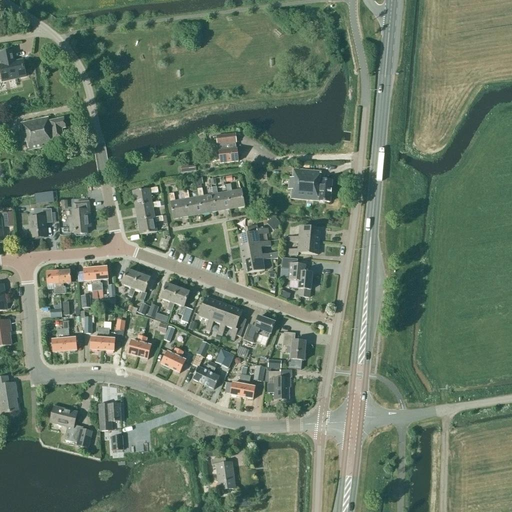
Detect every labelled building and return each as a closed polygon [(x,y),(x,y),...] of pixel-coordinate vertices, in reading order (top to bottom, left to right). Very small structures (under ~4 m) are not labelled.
[(0,64),(0,74),(2,83),(27,78),(23,60),(15,61),(13,51),(0,53),(0,63),(0,65),(0,64)] [(63,140),(61,130),(65,129),(63,119),(49,122),(48,118),(21,124),(23,132),(19,133),(21,144),(26,143),(28,151),(49,146),(54,145),(53,142),(63,140)] [(235,135),(216,137),(217,146),(219,146),(220,152),(218,152),(220,164),(238,162),(237,150),(236,150),(235,144),(236,144),(235,135)] [(290,199),(330,203),(332,182),(319,181),(320,173),(293,170),(292,178),(289,178),(288,190),(291,190),(290,199)] [(226,186),(227,193),(230,210),(244,207),(241,190),(231,192),(230,185),(226,186)] [(216,212),(230,210),(227,193),(217,195),(216,187),(211,188),(213,195),(216,212)] [(157,188),(132,193),(135,207),(152,204),(150,194),(158,193),(157,188)] [(202,189),(197,190),(198,198),(201,215),(216,212),(213,195),(203,197),(202,189)] [(188,192),(183,192),(184,200),(187,217),(201,215),(198,198),(189,199),(188,192)] [(169,195),(173,220),(187,217),(184,200),(175,202),(173,194),(169,195)] [(159,203),(152,204),(135,207),(137,221),(154,218),(152,208),(164,206),(163,202),(159,203)] [(87,234),(86,228),(90,227),(88,204),(74,205),(74,212),(73,212),(74,220),(69,220),(70,233),(75,233),(75,235),(87,234)] [(45,238),(44,224),(51,223),(50,210),(43,211),(43,218),(29,219),(31,239),(45,238)] [(0,241),(3,241),(1,228),(8,227),(7,213),(0,213),(0,216),(0,220),(0,219),(0,241)] [(162,217),(154,218),(137,221),(140,235),(157,233),(155,223),(163,221),(162,217)] [(280,225),(273,217),(266,224),(273,231),(280,225)] [(288,237),(288,242),(298,243),(298,241),(318,243),(319,230),(299,228),(298,238),(288,237)] [(240,249),(260,246),(259,243),(258,236),(268,234),(267,229),(257,231),(257,233),(238,237),(240,249)] [(287,250),(287,255),(297,256),(297,260),(311,261),(311,255),(317,256),(318,243),(298,241),(298,243),(297,251),(287,250)] [(270,247),(269,242),(259,243),(260,246),(240,249),(242,262),(262,258),(261,256),(260,248),(270,247)] [(272,259),(271,254),(261,256),(262,258),(242,262),(245,275),(264,271),(262,261),(272,259)] [(310,291),(311,274),(304,273),(305,267),(290,265),(289,281),(299,282),(298,290),(299,290),(298,297),(308,298),(309,291),(310,291)] [(108,281),(107,269),(95,270),(97,292),(102,291),(101,285),(100,285),(99,281),(108,281)] [(91,286),(92,292),(97,292),(95,270),(83,271),(84,283),(92,282),(93,286),(91,286)] [(127,297),(132,298),(135,290),(133,290),(138,274),(127,270),(121,285),(130,289),(127,297)] [(70,272),(58,273),(60,295),(65,294),(64,288),(63,288),(62,285),(70,284),(70,272)] [(55,295),(60,295),(58,273),(46,274),(47,286),(55,285),(56,289),(54,289),(55,295)] [(145,293),(150,279),(138,274),(133,290),(135,290),(142,293),(139,301),(143,302),(146,294),(145,293)] [(174,306),(171,305),(177,289),(166,284),(160,301),(169,304),(166,312),(171,314),(174,306)] [(177,289),(171,305),(174,306),(181,308),(178,315),(182,317),(181,322),(187,324),(192,310),(184,308),(189,293),(177,289)] [(90,296),(81,297),(82,309),(91,308),(90,296)] [(205,330),(210,332),(213,323),(211,322),(217,303),(205,299),(199,317),(209,321),(205,330)] [(223,326),(229,307),(217,303),(211,322),(213,323),(221,325),(217,335),(222,337),(225,327),(223,326)] [(126,312),(128,306),(122,304),(120,310),(126,312)] [(138,314),(145,316),(149,307),(141,304),(138,314)] [(147,315),(155,318),(158,309),(150,306),(147,315)] [(239,318),(242,312),(229,307),(223,326),(225,327),(233,330),(229,339),(234,341),(235,336),(240,338),(246,321),(239,318)] [(50,319),(62,318),(61,309),(50,310),(50,319)] [(104,324),(113,324),(114,314),(105,314),(104,324)] [(270,334),(274,324),(258,318),(254,329),(254,331),(248,329),(243,340),(254,344),(257,335),(268,339),(270,334)] [(11,332),(9,321),(0,322),(0,320),(0,347),(11,346),(9,332),(11,332)] [(75,320),(75,335),(83,335),(83,320),(75,320)] [(115,331),(124,332),(125,322),(117,321),(115,331)] [(67,322),(63,322),(63,330),(65,352),(76,351),(75,339),(67,340),(67,336),(68,336),(67,322)] [(197,324),(191,322),(189,329),(195,331),(197,324)] [(155,333),(164,336),(167,327),(158,324),(155,333)] [(175,330),(168,327),(163,341),(170,343),(175,330)] [(91,339),(90,351),(102,352),(104,329),(99,329),(98,335),(100,336),(99,339),(91,339)] [(109,330),(104,329),(102,352),(114,352),(115,340),(106,340),(107,336),(108,336),(109,330)] [(52,341),(53,353),(65,352),(63,330),(58,331),(58,337),(60,337),(60,340),(52,341)] [(290,360),(303,362),(305,343),(294,342),(295,334),(284,333),(283,346),(292,347),(290,360)] [(146,341),(152,343),(153,337),(144,334),(143,338),(147,339),(146,341)] [(127,355),(137,358),(142,338),(139,337),(137,343),(131,342),(127,355)] [(147,339),(142,338),(137,358),(148,360),(151,347),(145,345),(147,339)] [(196,355),(204,359),(210,346),(203,343),(196,355)] [(161,365),(170,370),(179,351),(175,349),(172,355),(167,352),(161,365)] [(221,349),(216,363),(230,368),(235,355),(221,349)] [(183,353),(179,351),(170,370),(179,374),(186,362),(180,359),(183,353)] [(206,368),(204,367),(202,370),(198,368),(192,380),(203,385),(213,365),(209,363),(206,368)] [(214,390),(219,378),(210,374),(211,371),(216,372),(219,368),(213,365),(203,385),(214,390)] [(253,381),(262,382),(265,369),(256,367),(253,381)] [(280,373),(269,373),(269,385),(274,385),(274,401),(288,400),(288,388),(289,388),(289,380),(292,380),(292,371),(280,371),(280,373)] [(230,396),(241,398),(245,376),(240,375),(239,382),(241,382),(240,385),(232,384),(230,396)] [(250,377),(245,376),(241,398),(253,400),(255,388),(247,387),(248,383),(249,384),(250,377)] [(0,408),(1,415),(17,412),(15,399),(17,399),(14,384),(8,385),(7,377),(0,378),(0,408)] [(112,431),(109,431),(109,423),(121,422),(120,405),(108,406),(107,405),(98,406),(100,432),(112,432),(112,431)] [(65,440),(79,444),(83,428),(74,426),(77,414),(54,408),(50,423),(68,427),(65,440)] [(124,451),(122,437),(110,438),(112,452),(124,451)] [(212,450),(203,451),(204,458),(213,457),(212,450)] [(216,466),(219,491),(235,489),(231,463),(226,464),(225,458),(211,460),(212,466),(216,466)]
